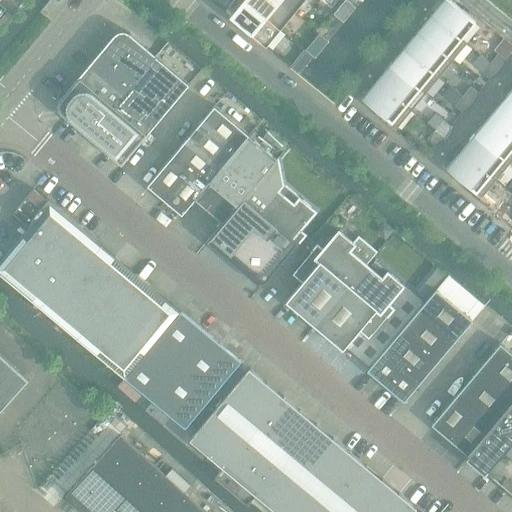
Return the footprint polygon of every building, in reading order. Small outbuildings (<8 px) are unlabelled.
[(232,0),(228,5),(229,6),(230,5),(237,9),(231,17),(233,19),(233,20),(265,46),(280,29),(245,0),(232,0)] [(245,0),(280,29),(294,12),(278,0),(245,0)] [(278,0),(294,12),(304,0),(278,0)] [(344,0),(332,15),(342,23),(354,8),(344,0)] [(476,22),(449,0),(443,0),(432,15),(461,39),(462,39),(476,22)] [(467,43),(462,39),(461,39),(432,15),(418,31),(452,60),(467,43)] [(335,18),(329,25),(337,31),(342,24),(335,18)] [(129,33),(124,31),(119,32),(115,35),(88,67),(122,95),(115,103),(149,131),(189,84),(129,33)] [(418,31),(404,48),(439,76),(452,60),(418,31)] [(320,35),(306,52),(313,57),(326,40),(320,35)] [(191,80),(202,66),(169,39),(158,53),(191,80)] [(404,48),(390,64),(425,93),(439,76),(404,48)] [(504,68),(508,59),(506,59),(506,60),(498,53),(490,63),(500,72),(504,68)] [(297,58),(291,66),(292,66),(300,73),(306,65),(297,58)] [(483,72),(490,79),(489,80),(489,81),(497,75),(500,72),(490,63),(483,72)] [(390,64),(377,81),(406,106),(407,105),(411,109),(425,93),(390,64)] [(61,99),(59,103),(59,108),(62,113),(88,135),(115,103),(122,95),(88,67),(61,99)] [(377,81),(362,99),(397,127),(413,111),(411,109),(407,105),(406,106),(377,81)] [(476,101),(480,92),(479,92),(478,93),(471,87),(463,96),(473,105),(476,101)] [(511,89),(502,101),(511,109),(511,89)] [(455,106),(463,112),(461,113),(462,114),(470,108),(473,105),(463,96),(455,106)] [(511,109),(502,101),(488,118),(511,137),(511,109)] [(88,135),(122,163),(149,131),(115,103),(88,135)] [(214,105),(201,121),(235,150),(249,134),(214,105)] [(511,137),(488,118),(475,134),(509,163),(511,159),(511,137)] [(448,134),(452,125),(451,125),(451,126),(443,120),(435,129),(445,138),(448,134)] [(200,122),(188,137),(222,166),(228,159),(235,150),(201,121),(200,122)] [(427,139),(435,145),(434,146),(434,147),(442,142),(445,138),(435,129),(427,139)] [(209,182),(195,198),(195,199),(223,222),(242,199),(277,158),(249,134),(235,150),(228,159),(222,166),(209,182)] [(475,134),(461,151),(496,180),(509,163),(475,134)] [(188,137),(174,152),(192,167),(209,182),(222,166),(188,137)] [(447,168),(481,197),(496,180),(461,151),(447,168)] [(174,152),(148,185),(165,199),(170,192),(192,167),(174,152)] [(277,158),(242,199),(257,211),(259,209),(293,237),(315,211),(300,197),(294,204),(277,189),(282,184),(277,158)] [(170,192),(165,199),(182,214),(195,198),(209,182),(192,167),(170,192)] [(22,236),(0,261),(0,271),(75,337),(125,378),(179,311),(49,203),(33,190),(11,216),(27,229),(22,236)] [(223,222),(211,238),(225,250),(255,275),(264,283),(280,264),(298,242),(293,237),(259,209),(257,211),(242,199),(223,222)] [(511,210),(503,221),(511,228),(511,210)] [(340,230),(318,257),(349,284),(367,264),(350,250),(356,244),(340,230)] [(303,281),(286,301),(314,325),(349,284),(318,257),(312,252),(293,273),(303,281)] [(388,272),(383,278),(367,264),(349,284),(381,312),(404,286),(388,272)] [(448,276),(437,289),(472,319),(484,305),(448,275),(448,276)] [(368,338),(369,337),(387,317),(381,312),(349,284),(314,325),(343,349),(359,330),(368,338)] [(437,289),(436,288),(418,309),(455,340),(472,319),(437,289)] [(418,309),(401,329),(438,360),(455,340),(418,309)] [(179,311),(125,378),(185,428),(241,361),(180,310),(179,311)] [(401,329),(384,349),(421,380),(438,360),(401,329)] [(511,353),(500,343),(478,368),(511,396),(511,353)] [(367,370),(404,401),(421,380),(384,349),(367,370)] [(0,410),(28,380),(0,354),(0,410)] [(247,367),(188,438),(276,511),(409,511),(413,507),(249,368),(247,367)] [(511,396),(478,368),(457,393),(476,409),(494,424),(511,403),(511,396)] [(407,398),(432,420),(445,405),(420,384),(407,398)] [(431,424),(449,440),(476,409),(457,393),(431,424)] [(511,403),(494,424),(468,455),(463,461),(481,476),(486,471),(511,492),(511,403)] [(449,440),(468,455),(494,424),(476,409),(449,440)] [(203,511),(119,436),(65,495),(83,511),(203,511)]
